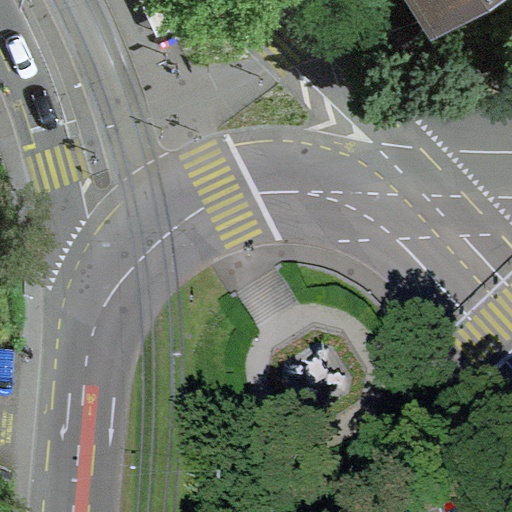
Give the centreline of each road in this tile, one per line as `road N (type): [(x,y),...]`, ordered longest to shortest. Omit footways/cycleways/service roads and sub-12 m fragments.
road 1 (secondary): [(401,185),(259,191),(194,214),(115,288),(87,350)]
road 2 (secondary): [(0,20),(50,169),(87,350)]
road 3 (secondary): [(401,185),(244,0)]
road 4 (secondary): [(511,321),(401,185)]
road 5 (secondary): [(87,350),(78,511)]
